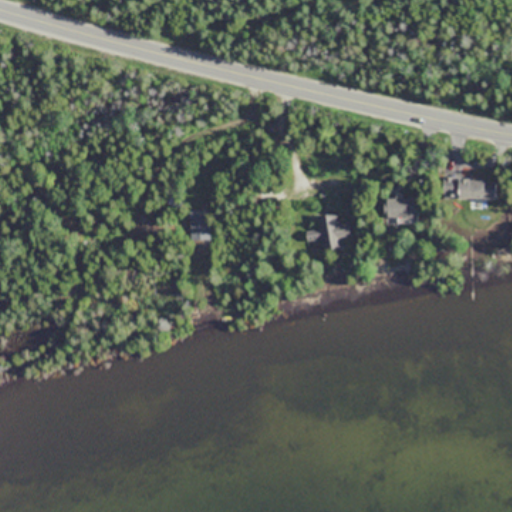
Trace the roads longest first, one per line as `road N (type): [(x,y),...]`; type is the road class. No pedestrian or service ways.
road 1 (tertiary): [(0,12),(511,135)]
road 2 (residential): [(291,87),(282,119),(195,142),(150,216),(128,231),(96,231),(64,214),(0,123)]
